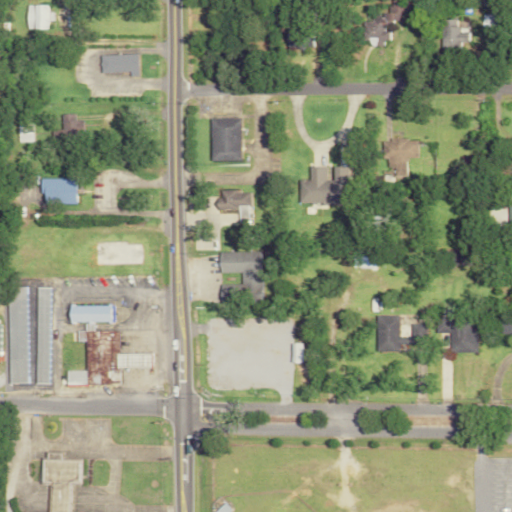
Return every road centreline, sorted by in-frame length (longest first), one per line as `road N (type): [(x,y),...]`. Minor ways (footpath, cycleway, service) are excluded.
road 1 (primary): [(178,511),(169,0)]
road 2 (residential): [(511,87),(171,87)]
road 3 (residential): [(511,411),(177,404)]
road 4 (residential): [(178,428),(511,434)]
road 5 (residential): [(177,404),(0,400)]
